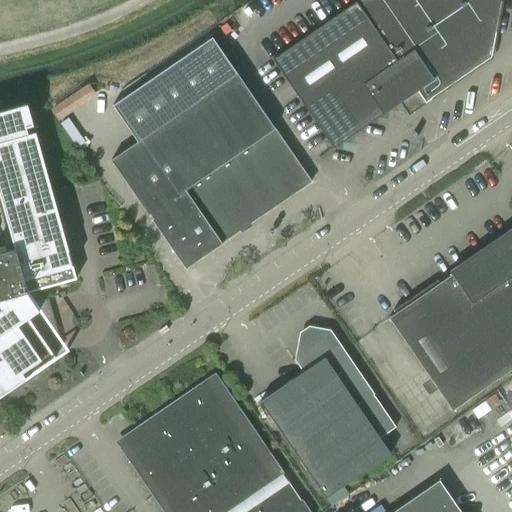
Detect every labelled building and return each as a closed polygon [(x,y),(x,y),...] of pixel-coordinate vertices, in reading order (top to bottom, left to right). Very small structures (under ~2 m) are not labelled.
[(358,0),(272,59),(333,148),(400,103),(408,115),(415,111),(425,104),(432,99),(431,98),(491,57),(501,1),(500,0),(358,0)] [(137,142),(111,160),(186,269),(312,181),(237,73),(212,37),(112,105),(137,142)] [(59,120),(86,101),(77,88),(50,107),(59,120)] [(0,395),(56,358),(28,318),(39,310),(27,292),(76,279),(35,132),(28,134),(26,128),(33,126),(32,120),(27,104),(0,111),(0,195),(15,250),(8,252),(0,254),(0,395)] [(511,165),(470,194),(511,255),(511,165)] [(511,368),(417,231),(357,273),(457,417),(511,379),(511,368)] [(380,438),(395,427),(373,394),(373,395),(329,331),(309,327),(301,333),(297,353),(308,368),(260,401),(326,498),(391,453),(380,438)] [(216,372),(131,430),(135,435),(123,443),(131,455),(126,458),(163,511),(310,511),(302,499),(301,500),(283,474),(284,473),(216,372)] [(351,511),(350,511),(461,511),(439,480),(393,511),(351,511)]
